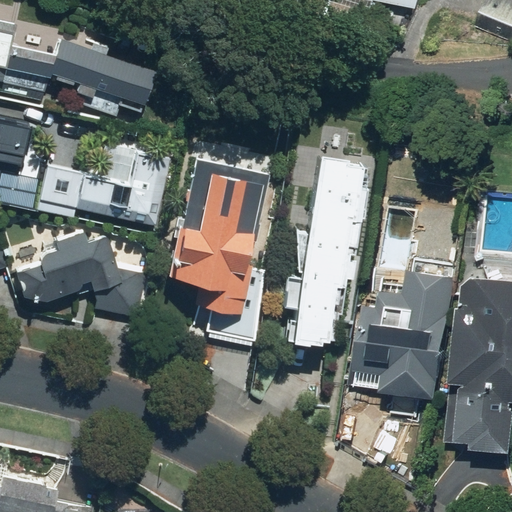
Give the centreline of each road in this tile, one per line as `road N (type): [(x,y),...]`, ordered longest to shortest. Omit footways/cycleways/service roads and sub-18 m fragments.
road 1 (residential): [(511,74),(318,73),(142,0)]
road 2 (residential): [(0,372),(127,402),(321,511)]
